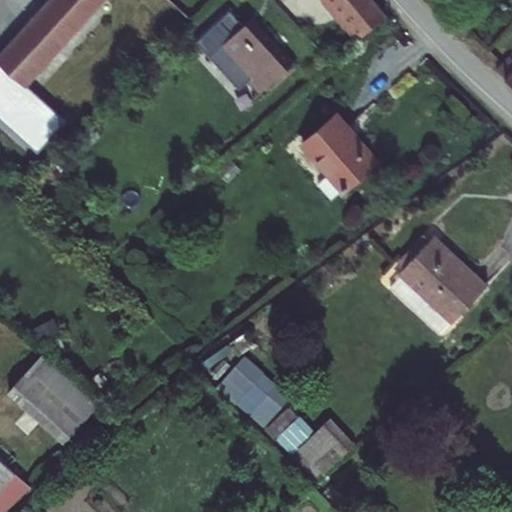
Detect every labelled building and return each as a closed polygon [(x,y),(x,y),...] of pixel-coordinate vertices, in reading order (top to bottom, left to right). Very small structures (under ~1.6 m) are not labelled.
[(0,81),(14,94),(20,87),(100,0),(47,0),(0,52),(0,81)] [(373,0),(324,0),(359,40),(387,16),(373,0)] [(240,89),(253,77),(224,44),(227,41),(245,25),(231,11),(196,42),(240,89)] [(227,41),(224,44),(253,77),(265,90),(268,88),(294,65),(253,18),(245,25),(227,41)] [(511,45),(486,73),(511,98),(511,45)] [(14,94),(0,81),(0,127),(32,157),(61,124),(20,87),(14,94)] [(338,113),(304,143),(331,172),(320,182),(335,199),(380,159),(338,113)] [(452,322),(488,285),(433,233),(389,283),(415,308),(425,297),(452,322)] [(425,297),(415,308),(443,332),(452,322),(425,297)] [(42,360),(8,397),(65,449),(98,412),(42,360)] [(267,365),(239,392),(263,418),(291,391),(267,365)] [(296,414),(280,431),(320,473),(352,443),(325,416),(311,430),(296,414)] [(0,511),(23,488),(0,467),(0,511)]
